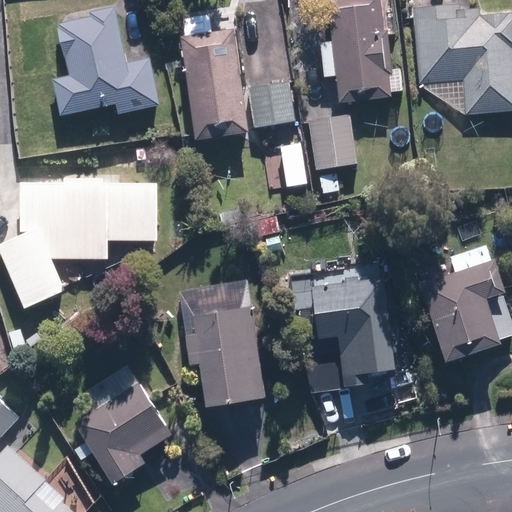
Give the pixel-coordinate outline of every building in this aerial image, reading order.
[(380,0),(329,0),(328,0),(333,41),(321,43),(325,78),(337,77),(340,104),(391,98),(388,75),(392,75),(387,30),(384,30),(380,0)] [(460,5),(413,9),(419,85),(464,81),(467,116),(511,112),(511,12),(480,16),(479,10),(460,11),(460,5)] [(127,64),(116,8),(91,13),(92,18),(60,24),(61,30),(58,30),(64,60),(66,59),(70,77),(53,80),(61,116),(117,104),(119,115),(159,107),(150,60),(127,64)] [(249,132),(234,29),(182,37),(197,140),(249,132)] [(296,121),(289,81),(249,88),(256,128),(296,121)] [(357,163),(349,115),(308,121),(316,170),(357,163)] [(310,185),(304,149),(287,152),(293,188),(310,185)] [(343,173),(321,174),(321,196),(344,195),(343,173)] [(66,290),(53,261),(110,261),(109,241),(158,240),(157,184),(104,185),(104,182),(66,182),(66,185),(22,185),(22,235),(0,245),(0,250),(26,308),(34,304),(38,313),(63,302),(59,293),(66,290)] [(278,209),(249,214),(253,238),(282,232),(278,209)] [(487,245),(451,257),(456,273),(492,261),(487,245)] [(456,273),(419,286),(445,363),(500,345),(499,341),(511,336),(511,323),(502,295),(505,294),(494,261),(492,261),(456,273)] [(396,371),(385,277),(312,286),(315,309),(302,310),(308,357),(340,353),(344,387),(368,384),(367,374),(396,371)] [(206,406),(265,398),(248,281),(179,291),(190,366),(200,364),(206,406)] [(75,424),(112,484),(148,462),(142,454),(172,436),(140,384),(75,424)] [(0,439),(20,417),(0,398),(0,439)] [(9,446),(0,456),(0,511),(73,511),(63,502),(66,499),(9,446)]
